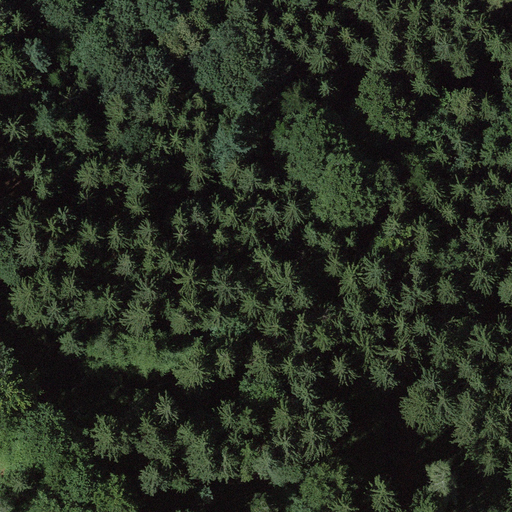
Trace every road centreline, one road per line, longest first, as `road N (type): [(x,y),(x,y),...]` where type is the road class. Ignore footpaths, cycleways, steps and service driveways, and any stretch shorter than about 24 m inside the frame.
road 1 (track): [(167,0),(511,142)]
road 2 (track): [(112,511),(0,459)]
